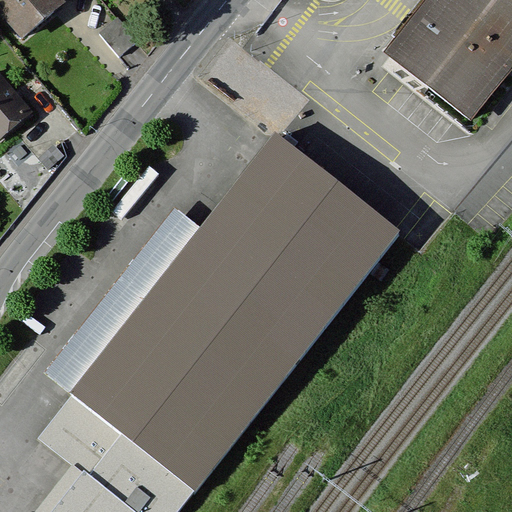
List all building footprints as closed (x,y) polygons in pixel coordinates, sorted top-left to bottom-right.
[(75,13),(63,0),(11,0),(0,10),(33,49),(75,13)] [(511,0),(423,0),(381,54),(459,115),(511,47),(511,0)] [(0,74),(0,145),(35,116),(0,74)] [(74,398),(197,495),(401,239),(278,142),(74,398)] [(58,511),(130,511),(86,477),(58,511)]
